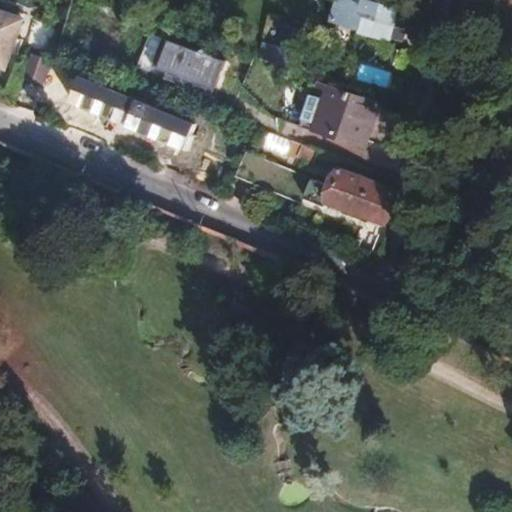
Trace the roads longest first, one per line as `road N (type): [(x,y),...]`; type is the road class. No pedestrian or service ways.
road 1 (track): [(0,183),(297,293),(511,404)]
road 2 (residential): [(0,129),(376,291)]
road 3 (residential): [(448,0),(376,291)]
road 4 (residential): [(376,291),(511,347)]
